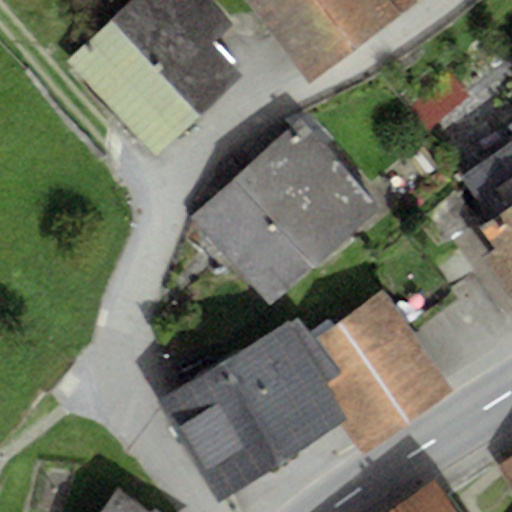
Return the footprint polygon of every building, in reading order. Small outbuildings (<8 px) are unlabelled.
[(151,0),(125,0),(55,66),(140,157),(222,81),(195,52),(212,36),(178,0),(161,0),(156,5),(151,0)] [(386,0),(229,0),(285,80),(391,6),(386,0)] [(294,130),(183,225),(254,307),(365,211),(294,130)] [(511,197),(466,231),(479,249),(464,260),(511,325),(511,197)] [(372,296),(301,341),(329,384),(315,393),(334,422),(351,448),(436,394),(372,296)] [(289,319),(147,408),(200,503),(334,422),(315,393),(329,384),(301,341),(289,319)] [(511,511),(511,457),(483,476),(506,511),(511,511)] [(429,511),(419,497),(398,511),(429,511)] [(120,511),(105,500),(96,511),(120,511)]
